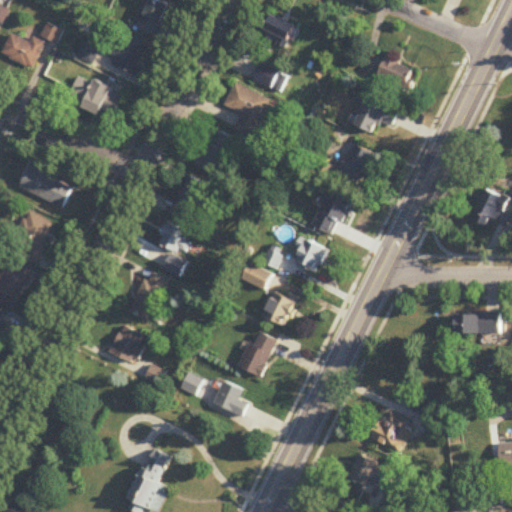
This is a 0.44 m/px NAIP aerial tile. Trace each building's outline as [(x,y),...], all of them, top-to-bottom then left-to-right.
[(169,3),(157,0),(144,0),(137,32),(161,38),(169,3)] [(295,22),(269,18),(265,40),(291,44),(295,22)] [(45,37),(58,43),(63,32),(50,26),(45,37)] [(111,65),(133,77),(150,46),(127,33),(120,47),(114,44),(107,55),(115,59),(111,65)] [(32,42),(12,35),(3,59),(36,71),(47,43),(33,38),(32,42)] [(78,57),(93,66),(100,52),(85,44),(78,57)] [(379,76),(405,88),(413,69),(387,58),(379,76)] [(281,72),(264,63),(254,80),(271,89),(281,72)] [(114,119),(123,98),(112,94),(114,90),(80,77),(70,102),(114,119)] [(271,99),(235,84),(225,107),(243,115),(236,131),(254,139),(271,99)] [(356,125),(374,135),(380,122),(392,128),(400,113),(369,98),(356,125)] [(197,167),(216,178),(237,142),(218,131),(197,167)] [(376,154),(356,145),(343,175),(363,184),(376,154)] [(65,210),(75,188),(31,167),(21,189),(65,210)] [(207,185),(191,178),(173,218),(189,225),(207,185)] [(511,197),(487,188),(479,212),(511,224),(511,197)] [(38,264),(55,224),(30,214),(14,254),(38,264)] [(189,228),(163,230),(165,252),(190,251),(189,228)] [(330,252),(306,240),(295,264),(319,275),(330,252)] [(189,264),(173,255),(164,270),(181,279),(189,264)] [(0,303),(14,310),(33,270),(10,259),(1,278),(0,277),(0,303)] [(266,293),(275,276),(252,265),(244,281),(266,293)] [(131,314),(151,323),(170,281),(150,272),(131,314)] [(300,300),(277,290),(264,319),(286,330),(300,300)] [(503,314),(457,314),(457,335),(503,335),(503,314)] [(148,347),(142,343),(145,338),(128,327),(112,352),(135,367),(148,347)] [(279,342),(258,332),(241,369),(263,378),(279,342)] [(147,382),(161,387),(167,372),(152,366),(147,382)] [(222,389),(205,383),(199,399),(245,418),(250,405),(242,401),(246,391),(225,382),(222,389)] [(386,426),(379,423),(372,440),(402,454),(415,424),(391,414),(386,426)] [(511,441),(501,442),(502,472),(511,471),(511,441)] [(172,457),(152,450),(130,511),(132,511),(148,511),(149,511),(151,511),(162,511),(171,488),(162,485),(172,457)] [(350,487),(375,499),(386,476),(377,471),(380,465),(364,458),(350,487)]
